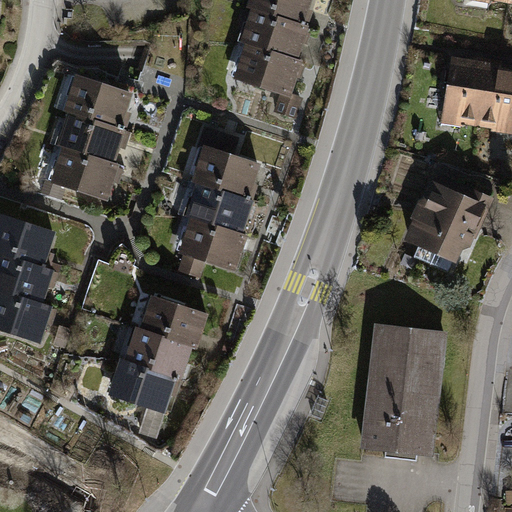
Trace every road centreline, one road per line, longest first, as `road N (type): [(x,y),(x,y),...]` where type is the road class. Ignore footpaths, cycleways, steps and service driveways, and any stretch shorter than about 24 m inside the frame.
road 1 (tertiary): [(388,0),(352,156),(309,286),(201,510)]
road 2 (residential): [(467,511),(489,324),(511,265)]
road 3 (residential): [(0,127),(37,47),(42,0)]
